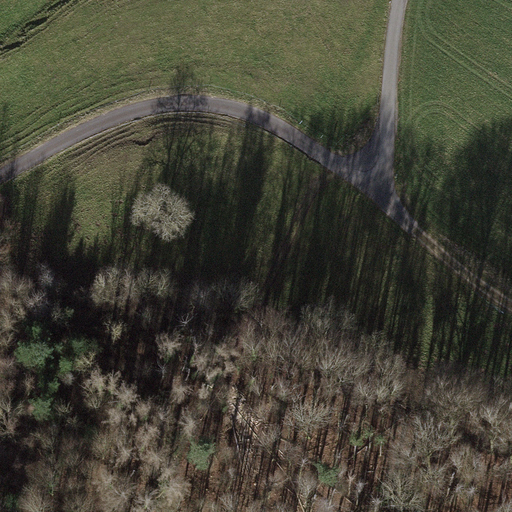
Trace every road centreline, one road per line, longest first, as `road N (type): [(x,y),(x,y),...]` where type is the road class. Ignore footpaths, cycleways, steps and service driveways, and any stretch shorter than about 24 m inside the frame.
road 1 (track): [(0,182),(108,126),(160,109),(237,110),(306,143),(511,306)]
road 2 (residential): [(402,0),(385,203)]
